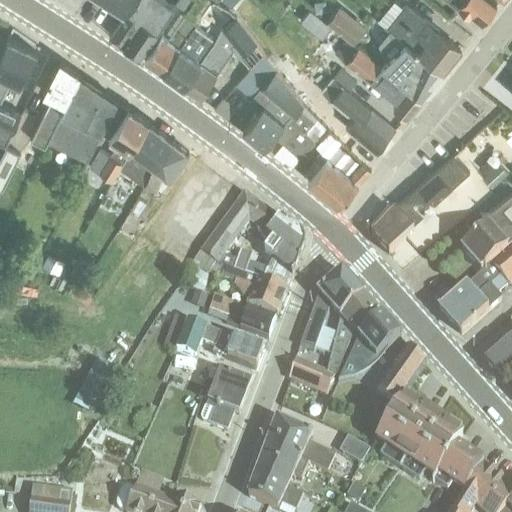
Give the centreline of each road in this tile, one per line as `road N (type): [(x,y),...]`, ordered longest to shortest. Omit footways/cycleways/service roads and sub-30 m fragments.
road 1 (secondary): [(337,234),(178,104),(15,0)]
road 2 (residential): [(221,511),(308,277),(337,234)]
road 3 (residential): [(511,14),(337,234)]
road 4 (secondary): [(337,234),(511,428)]
